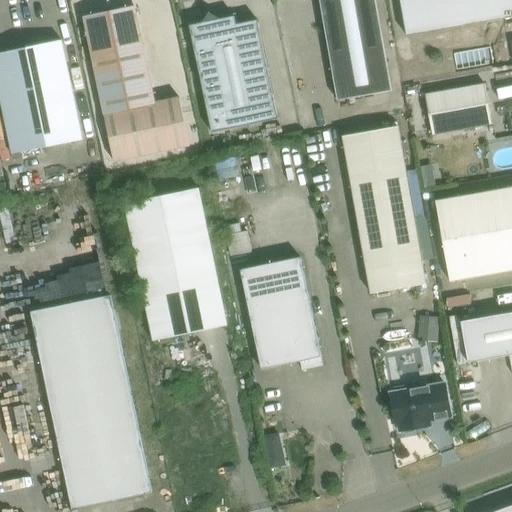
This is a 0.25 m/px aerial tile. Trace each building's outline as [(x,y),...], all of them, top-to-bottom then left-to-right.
[(320,0),(338,100),(392,91),(375,0),(320,0)] [(511,0),(400,0),(407,34),(511,15),(511,0)] [(135,6),(84,17),(105,114),(115,161),(190,145),(180,96),(155,101),(135,6)] [(204,22),(190,25),(212,133),(279,119),(258,20),(237,24),(235,16),(219,19),(210,14),(204,22)] [(409,38),(395,40),(397,53),(411,50),(409,38)] [(0,94),(12,154),(83,139),(62,40),(45,44),(45,42),(8,50),(9,51),(0,53),(0,94)] [(433,135),(492,124),(485,84),(425,94),(433,135)] [(343,136),(371,293),(426,284),(398,126),(343,136)] [(226,153),(229,173),(253,169),(250,149),(226,153)] [(429,178),(423,179),(425,187),(436,185),(435,181),(429,178)] [(511,187),(436,201),(450,281),(511,269),(511,187)] [(125,204),(153,340),(228,325),(199,188),(125,204)] [(241,217),(248,247),(263,244),(257,214),(241,217)] [(37,273),(107,258),(103,238),(33,254),(37,273)] [(324,365),(322,357),(301,257),(241,269),(262,369),(301,361),(303,369),(324,365)] [(487,287),(461,290),(462,301),(488,299),(487,287)] [(24,291),(6,293),(8,304),(0,305),(0,316),(27,313),(24,291)] [(111,295),(31,312),(72,509),(152,492),(111,295)] [(511,312),(461,321),(469,362),(510,355),(511,368),(511,312)] [(438,338),(439,317),(419,316),(418,337),(438,338)] [(393,387),(391,393),(397,426),(399,426),(399,431),(420,427),(419,423),(451,417),(445,383),(413,389),(408,384),(393,387)] [(274,444),(281,438),(279,433),(264,435),(267,446),(274,444)]
